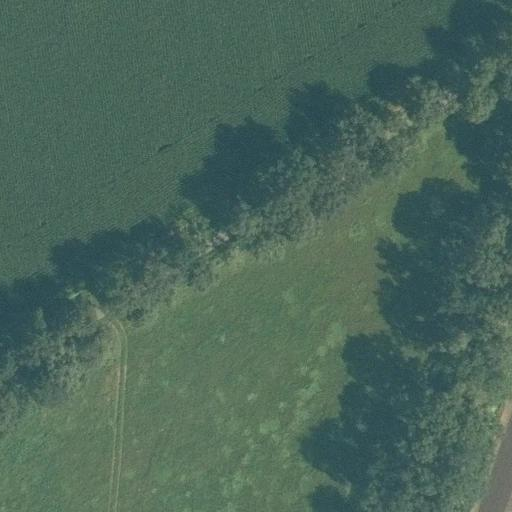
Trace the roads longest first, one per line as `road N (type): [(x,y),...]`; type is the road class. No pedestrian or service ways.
road 1 (unclassified): [(0,374),(511,54)]
road 2 (track): [(511,258),(422,511)]
